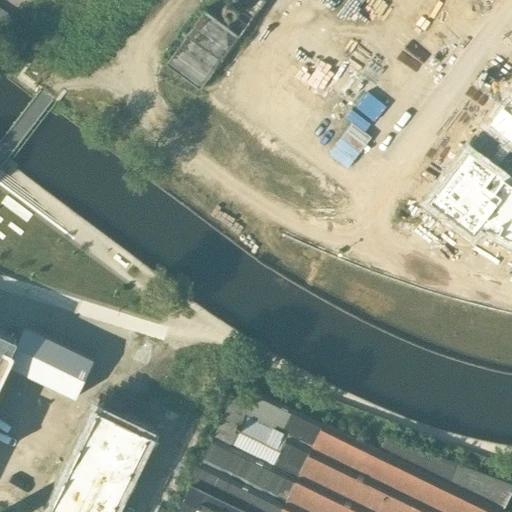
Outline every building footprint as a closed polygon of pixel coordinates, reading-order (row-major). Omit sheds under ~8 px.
[(409,1),(365,59),(407,90),(451,33),(409,1)] [(232,5),(230,4),(228,4),(226,4),(224,4),(222,6),(221,7),(220,9),(220,12),(221,15),(223,17),(224,18),(226,18),(228,19),(230,18),(232,17),(233,16),(235,15),(236,11),(235,9),(234,7),(233,5),(232,5)] [(0,8),(0,35),(3,38),(16,20),(0,8)] [(203,11),(166,62),(201,86),(237,35),(203,11)] [(240,37),(201,86),(333,188),(372,138),(240,37)] [(511,92),(488,124),(511,141),(511,92)] [(511,183),(510,183),(468,151),(429,200),(472,233),(479,223),(511,239),(511,183)] [(0,382),(8,366),(75,398),(94,359),(25,325),(13,353),(0,346),(0,382)] [(380,450),(257,390),(250,404),(246,412),(237,431),(231,444),(214,436),(175,511),(511,511),(511,485),(386,438),(380,450)] [(250,404),(233,396),(220,423),(237,431),(246,412),(250,404)] [(112,511),(145,446),(94,422),(50,511),(112,511)] [(237,431),(220,423),(214,436),(231,444),(237,431)]
